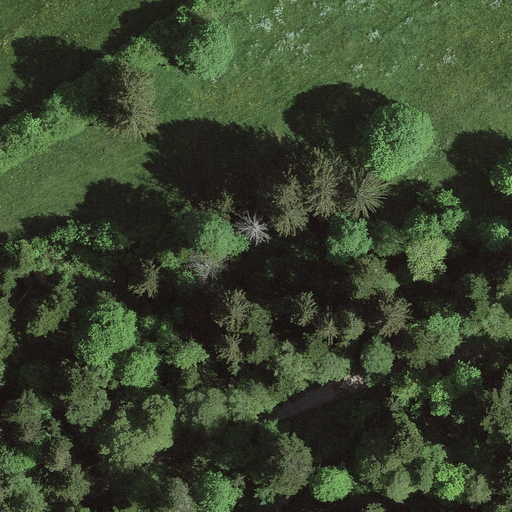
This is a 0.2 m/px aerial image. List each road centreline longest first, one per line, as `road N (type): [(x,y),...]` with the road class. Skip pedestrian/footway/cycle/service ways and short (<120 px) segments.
road 1 (track): [(50,511),(175,450),(314,395),(511,339)]
road 2 (track): [(511,385),(312,487),(256,505),(293,511)]
road 3 (track): [(320,511),(511,503)]
